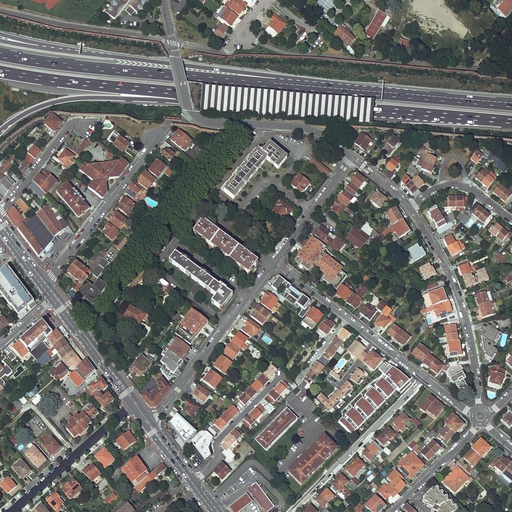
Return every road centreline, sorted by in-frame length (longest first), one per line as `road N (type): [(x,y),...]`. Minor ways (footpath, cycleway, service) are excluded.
road 1 (motorway): [(176,94),(511,123)]
road 2 (motorway): [(282,84),(0,50)]
road 3 (motorway): [(282,84),(273,74),(42,47)]
road 4 (motorway): [(511,104),(282,84)]
road 5 (residential): [(350,157),(326,136),(297,126),(199,119),(177,58)]
road 6 (residential): [(478,407),(473,353),(450,276),(409,206)]
road 7 (residential): [(148,422),(274,260)]
road 8 (residential): [(44,282),(163,130)]
road 9 (residential): [(289,511),(423,377)]
road 10 (residential): [(274,260),(423,377)]
road 11 (motorway): [(0,131),(25,111),(63,98),(176,94)]
road 12 (motorway): [(0,73),(176,94)]
road 13 (residential): [(132,401),(12,511)]
road 14 (residential): [(283,375),(216,443),(216,460),(193,482)]
road 15 (residential): [(0,213),(71,126),(89,128)]
road 16 (primary): [(55,297),(132,401)]
road 17 (residential): [(274,260),(350,157)]
road 18 (residential): [(393,511),(476,423)]
road 19 (residential): [(409,206),(438,186),(463,184),(511,220)]
